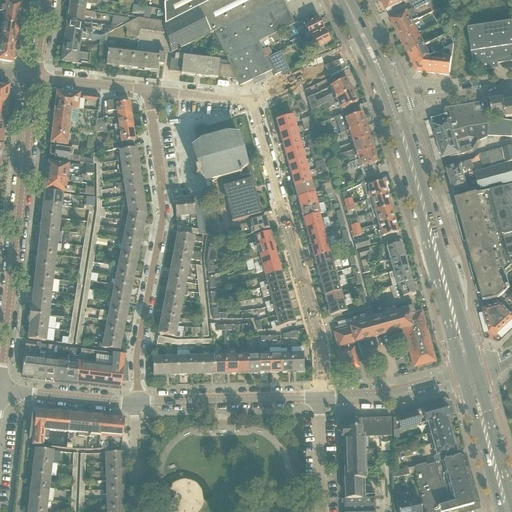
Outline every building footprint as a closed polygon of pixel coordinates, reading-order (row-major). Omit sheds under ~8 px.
[(0,0),(0,12),(20,15),(21,3),(0,0)] [(70,6),(69,7),(77,9),(77,10),(85,11),(85,10),(86,10),(86,4),(100,6),(101,1),(96,0),(70,0),(70,2),(69,2),(69,5),(70,6)] [(220,29),(256,11),(279,0),(170,0),(164,3),(164,22),(166,33),(171,53),(220,29)] [(230,66),(236,79),(240,86),(263,75),(249,48),(259,44),(258,42),(287,28),(293,25),(281,0),(279,0),(256,11),(220,29),(214,33),(228,61),(230,66)] [(382,0),(381,1),(382,2),(381,3),(382,6),(384,6),(386,11),(392,9),(395,7),(408,0),(407,0),(382,0)] [(420,0),(411,5),(410,5),(413,10),(413,11),(414,11),(434,1),(433,0),(420,0)] [(434,3),(428,6),(432,12),(437,9),(434,3)] [(132,13),(143,15),(142,18),(151,19),(152,9),(133,6),(132,13)] [(68,19),(67,20),(84,22),(84,17),(94,19),(95,13),(85,12),(86,10),(85,10),(85,11),(77,10),(77,9),(69,7),(68,15),(67,15),(67,18),(68,19)] [(392,20),(391,20),(392,22),(393,25),(393,26),(395,30),(396,30),(397,31),(418,20),(413,11),(413,10),(401,15),(392,20)] [(0,12),(0,23),(2,24),(18,26),(20,15),(0,12)] [(438,13),(433,15),(436,22),(442,20),(438,13)] [(112,26),(112,27),(117,27),(117,26),(128,20),(129,18),(113,15),(113,21),(112,26)] [(138,32),(141,30),(143,19),(138,18),(124,25),(127,30),(126,31),(138,32)] [(298,37),(290,41),(293,46),(294,45),(300,42),(324,30),(321,24),(322,23),(320,21),(319,20),(318,18),(304,25),(305,25),(302,27),(300,27),(296,29),(299,36),(298,36),(298,37)] [(66,22),(66,25),(67,26),(66,31),(91,35),(92,30),(83,28),(84,22),(67,20),(67,22),(66,22)] [(399,36),(399,38),(401,42),(408,39),(409,40),(419,35),(414,25),(419,23),(418,20),(397,31),(399,36)] [(157,32),(166,33),(164,22),(159,21),(157,32)] [(511,21),(468,28),(473,67),(482,66),(482,70),(494,69),(493,64),(511,61),(511,21)] [(298,22),(293,25),(287,28),(290,33),(296,29),(300,27),(298,22)] [(0,29),(0,35),(16,38),(18,26),(2,24),(1,29),(0,29)] [(117,27),(105,26),(104,34),(117,28),(117,27)] [(324,30),(300,42),(294,45),(297,51),(303,48),(303,47),(307,45),(313,57),(323,52),(321,46),(330,42),(324,30)] [(64,37),(64,40),(64,41),(64,44),(79,47),(80,46),(81,39),(90,41),(91,35),(66,31),(65,36),(64,37)] [(100,40),(99,46),(106,45),(108,33),(101,37),(100,40)] [(0,46),(15,49),(16,38),(0,35),(0,46)] [(408,39),(401,42),(404,49),(406,49),(408,54),(425,46),(430,43),(439,39),(439,38),(438,35),(429,40),(423,43),(419,35),(409,40),(408,39)] [(79,47),(64,44),(64,46),(63,47),(62,49),(63,50),(62,59),(64,62),(81,64),(81,63),(88,64),(90,55),(79,53),(80,46),(79,47)] [(272,71),(266,59),(259,44),(249,48),(263,75),(272,71)] [(437,53),(434,73),(450,75),(453,45),(437,53)] [(15,49),(0,46),(0,60),(11,62),(13,61),(13,60),(16,58),(17,55),(14,51),(15,49)] [(425,46),(408,54),(411,59),(410,61),(412,63),(413,64),(414,65),(430,57),(425,46)] [(158,56),(108,50),(107,55),(106,65),(157,71),(158,64),(163,64),(165,53),(158,53),(158,56)] [(419,72),(434,73),(437,53),(430,57),(414,65),(417,71),(419,72)] [(273,55),(266,59),(272,71),(274,76),(281,73),(273,55)] [(219,64),(219,60),(183,56),(182,60),(181,72),(181,74),(196,76),(196,77),(202,77),(202,76),(217,78),(217,77),(219,64)] [(224,65),(223,78),(236,79),(230,66),(224,65)] [(313,95),(307,98),(311,111),(319,107),(327,103),(351,91),(345,79),(329,87),(321,91),(325,98),(316,102),(313,95)] [(0,85),(0,101),(7,102),(7,101),(8,100),(9,97),(8,96),(9,88),(7,86),(0,85)] [(340,109),(342,115),(356,109),(354,104),(357,102),(351,91),(327,103),(330,108),(338,104),(340,109)] [(59,92),(59,93),(57,94),(55,107),(98,112),(99,97),(59,92)] [(302,100),(295,103),(301,114),(307,111),(302,100)] [(503,100),(489,102),(491,111),(492,117),(504,115),(505,115),(503,103),(503,100)] [(114,101),(106,102),(107,107),(107,112),(109,112),(110,111),(114,111),(116,111),(117,118),(118,117),(131,116),(129,103),(115,105),(114,101)] [(511,103),(511,101),(503,103),(505,115),(505,117),(511,115),(511,103)] [(473,104),(475,112),(487,110),(486,102),(473,104)] [(488,125),(488,117),(487,110),(475,112),(473,104),(445,108),(444,115),(431,119),(433,128),(432,130),(433,133),(435,133),(436,138),(465,129),(474,127),(488,125)] [(55,107),(54,120),(97,125),(97,120),(98,112),(55,107)] [(342,115),(335,118),(338,129),(339,131),(340,134),(366,126),(362,113),(360,114),(358,115),(356,109),(342,115)] [(114,124),(115,131),(133,128),(131,116),(117,118),(118,124),(114,124)] [(275,121),(279,132),(295,127),(292,116),(275,121)] [(309,117),(301,120),(302,125),(311,123),(309,117)] [(511,121),(493,118),(488,117),(488,125),(487,137),(511,137),(511,121)] [(97,120),(97,125),(96,133),(106,132),(106,126),(105,126),(104,119),(97,120)] [(54,120),(52,133),(73,135),(95,138),(95,133),(96,133),(97,125),(54,120)] [(311,123),(302,125),(304,131),(313,128),(311,123)] [(204,183),(229,176),(231,186),(222,189),(232,224),(261,215),(253,188),(257,186),(250,164),(246,165),(245,158),(246,158),(244,153),(243,153),(238,135),(227,134),(207,139),(203,125),(196,127),(196,129),(193,130),(197,143),(190,149),(196,169),(193,170),(194,171),(197,170),(198,173),(194,174),(195,175),(197,174),(204,183)] [(488,125),(474,127),(477,138),(478,142),(487,138),(487,137),(488,125)] [(350,137),(352,144),(370,138),(366,126),(340,134),(342,139),(350,137)] [(279,132),(282,143),(298,138),(295,127),(279,132)] [(133,128),(115,131),(116,143),(112,144),(113,150),(133,147),(133,141),(135,141),(133,128)] [(468,138),(467,133),(465,129),(436,138),(435,138),(436,143),(438,143),(439,147),(466,138),(468,138)] [(51,135),(50,138),(51,138),(51,144),(61,145),(77,147),(78,142),(73,141),(73,135),(52,133),(52,134),(51,135)] [(282,143),(285,154),(302,149),(298,138),(282,143)] [(346,153),(348,158),(373,150),(370,138),(352,144),(354,150),(346,153)] [(316,139),(307,142),(309,147),(318,144),(316,139)] [(440,149),(438,149),(439,154),(441,153),(443,158),(450,156),(450,158),(460,155),(469,152),(472,150),(471,145),(460,148),(458,141),(439,147),(440,149)] [(318,144),(309,147),(311,153),(319,150),(318,144)] [(53,159),(71,162),(80,162),(80,158),(80,157),(72,156),(73,150),(51,146),(50,154),(51,155),(54,156),(53,159)] [(511,146),(502,149),(505,164),(511,162),(511,146)] [(116,157),(117,161),(137,158),(137,156),(137,154),(137,149),(136,149),(120,151),(121,157),(116,157)] [(285,154),(288,165),(304,160),(302,149),(285,154)] [(505,164),(502,149),(490,152),(493,167),(505,164)] [(373,150),(348,158),(350,164),(349,165),(347,166),(347,167),(347,169),(348,170),(349,170),(351,171),(360,168),(363,180),(377,174),(374,164),(377,163),(373,150)] [(122,165),(117,166),(118,170),(122,169),(138,167),(137,158),(121,160),(121,161),(121,163),(122,165)] [(288,165),(291,176),(308,171),(304,160),(288,165)] [(323,161),(314,163),(316,169),(324,166),(323,161)] [(449,179),(450,181),(464,177),(462,169),(472,166),(471,161),(446,168),(448,174),(447,176),(448,178),(449,179)] [(474,173),(480,194),(511,185),(511,162),(505,164),(493,167),(474,173)] [(48,163),(46,179),(64,181),(81,183),(82,183),(82,179),(83,179),(80,179),(81,167),(48,163)] [(324,166),(316,169),(318,174),(326,172),(324,166)] [(123,174),(124,178),(140,176),(138,167),(118,170),(119,174),(123,174)] [(291,176),(294,187),(311,182),(308,171),(291,176)] [(120,184),(121,188),(141,185),(140,176),(124,178),(124,183),(120,184)] [(362,183),(366,201),(371,199),(387,195),(383,182),(379,183),(377,176),(362,183)] [(450,183),(449,184),(450,186),(452,187),(454,194),(463,191),(468,189),(466,182),(464,177),(450,181),(450,183)] [(46,179),(45,190),(74,193),(74,188),(63,186),(64,181),(46,179)] [(294,187),(297,198),(314,194),(311,182),(294,187)] [(330,183),(321,185),(323,191),(331,188),(330,183)] [(126,192),(126,196),(143,194),(142,190),(141,189),(141,185),(121,188),(121,192),(126,192)] [(458,200),(452,201),(480,304),(497,300),(504,294),(501,281),(500,277),(504,273),(505,272),(511,265),(511,185),(480,194),(467,197),(458,200)] [(85,190),(84,194),(85,195),(93,196),(93,188),(86,187),(85,187),(85,190)] [(331,188),(323,191),(325,196),(333,194),(331,188)] [(45,192),(43,205),(61,207),(70,208),(71,202),(61,201),(62,194),(45,192)] [(345,192),(341,194),(345,207),(353,204),(352,199),(348,200),(345,192)] [(123,202),(123,206),(144,203),(143,202),(144,201),(143,194),(126,196),(127,201),(123,202)] [(297,198),(300,210),(317,205),(314,194),(297,198)] [(370,207),(372,213),(390,208),(387,195),(371,199),(366,201),(368,207),(370,207)] [(86,197),(85,210),(88,210),(93,211),(94,207),(93,198),(86,197)] [(185,216),(183,199),(178,200),(177,200),(174,201),(176,221),(181,220),(181,216),(185,216)] [(189,199),(183,199),(185,216),(190,215),(190,219),(195,219),(193,199),(190,199),(189,199)] [(129,212),(128,214),(145,214),(145,213),(144,203),(123,206),(124,210),(128,209),(129,212)] [(353,204),(345,207),(346,213),(352,211),(355,210),(353,204)] [(43,205),(42,217),(59,219),(61,207),(43,205)] [(300,210),(303,219),(320,214),(317,205),(300,210)] [(376,218),(378,225),(394,220),(390,208),(372,213),(373,219),(376,218)] [(123,217),(122,222),(142,226),(145,214),(128,214),(127,218),(123,217)] [(304,225),(305,229),(329,223),(327,218),(320,221),(318,215),(320,215),(320,214),(303,219),(303,221),(302,222),(303,224),(304,225)] [(42,217),(41,230),(58,232),(59,219),(42,217)] [(265,218),(256,220),(250,222),(252,229),(250,230),(251,234),(269,230),(265,218)] [(394,220),(378,225),(380,232),(377,232),(379,239),(398,233),(394,220)] [(126,226),(125,232),(141,236),(143,228),(142,228),(142,226),(122,222),(122,225),(126,226)] [(308,238),(308,239),(323,234),(322,230),(330,227),(329,223),(305,229),(306,233),(306,234),(306,237),(308,238)] [(354,225),(350,226),(352,232),(360,230),(358,224),(354,225)] [(41,230),(39,242),(56,244),(58,232),(41,230)] [(120,236),(119,240),(139,244),(140,240),(141,236),(125,232),(124,237),(120,236)] [(176,238),(175,244),(192,247),(193,242),(202,244),(203,239),(177,234),(177,237),(176,238)] [(247,244),(240,246),(242,252),(249,250),(273,244),(272,240),(273,239),(272,236),(270,235),(270,234),(260,236),(254,238),(256,243),(248,246),(247,244)] [(310,244),(311,248),(334,242),(333,238),(325,240),(323,234),(308,239),(308,240),(307,241),(308,244),(310,244)] [(367,238),(353,242),(355,250),(369,246),(367,238)] [(122,245),(121,250),(137,253),(139,244),(119,240),(118,244),(122,245)] [(39,242),(38,254),(55,256),(56,244),(39,242)] [(334,242),(311,248),(312,252),(311,253),(312,256),(313,257),(313,258),(329,254),(327,248),(335,246),(334,242)] [(175,244),(174,249),(174,250),(174,253),(190,256),(199,258),(200,253),(191,251),(192,247),(175,244)] [(260,257),(260,258),(275,254),(275,252),(276,251),(275,248),(274,247),(273,244),(249,250),(251,255),(258,253),(260,257)] [(386,248),(389,261),(404,257),(401,244),(386,248)] [(208,248),(206,262),(213,261),(213,262),(215,261),(217,249),(208,248)] [(368,248),(358,251),(360,258),(370,255),(368,248)] [(116,254),(115,258),(135,262),(137,253),(121,250),(120,255),(116,254)] [(174,253),(172,262),(188,265),(189,261),(189,260),(200,262),(199,258),(190,256),(174,253)] [(38,254),(36,266),(53,268),(55,256),(38,254)] [(260,257),(252,260),(253,265),(255,270),(278,264),(277,259),(278,258),(277,255),(275,255),(275,254),(260,258),(260,257)] [(315,264),(316,268),(339,261),(338,257),(330,259),(329,254),(313,258),(314,259),(313,260),(314,263),(315,264)] [(389,261),(393,273),(407,269),(404,257),(389,261)] [(119,263),(118,268),(134,271),(135,262),(115,258),(115,262),(119,263)] [(318,276),(319,277),(334,273),(333,268),(341,266),(339,261),(316,268),(317,272),(316,273),(317,276),(318,276)] [(172,262),(170,271),(191,275),(192,270),(187,269),(188,265),(172,262)] [(263,272),(265,278),(281,273),(280,271),(281,270),(280,267),(279,267),(278,264),(255,270),(256,274),(263,272)] [(36,266),(35,278),(52,280),(53,268),(36,266)] [(113,272),(112,276),(132,280),(134,271),(118,268),(117,273),(113,272)] [(388,274),(391,287),(411,281),(407,269),(393,273),(388,274)] [(170,271),(169,280),(185,283),(186,277),(190,278),(191,275),(170,271)] [(259,285),(260,290),(261,290),(283,283),(282,279),(283,278),(282,274),(281,274),(281,273),(265,278),(266,283),(259,285)] [(320,283),(321,287),(345,281),(343,276),(336,278),(334,273),(319,277),(319,279),(318,280),(319,283),(320,283)] [(115,281),(114,286),(130,289),(132,280),(112,276),(111,280),(115,281)] [(35,278),(33,291),(51,293),(52,280),(35,278)] [(169,280),(167,289),(187,293),(188,288),(184,287),(185,283),(169,280)] [(324,295),(324,297),(340,292),(338,287),(346,285),(345,281),(321,287),(322,291),(322,292),(322,295),(324,295)] [(411,281),(391,287),(388,288),(393,300),(414,294),(411,281)] [(270,297),(270,298),(271,297),(286,293),(285,291),(286,290),(286,286),(284,286),(283,283),(261,290),(260,290),(263,299),(270,297)] [(109,290),(108,294),(128,298),(130,289),(114,286),(113,291),(109,290)] [(167,289),(165,298),(181,301),(182,296),(186,297),(187,293),(167,289)] [(497,300),(506,309),(507,309),(511,314),(511,291),(510,289),(509,289),(504,294),(497,300)] [(33,291),(32,303),(49,305),(51,293),(33,291)] [(375,291),(369,293),(372,304),(371,304),(372,310),(386,307),(384,299),(377,301),(375,291)] [(326,302),(327,306),(350,300),(349,296),(341,298),(340,292),(324,297),(324,298),(323,299),(324,302),(326,302)] [(264,304),(266,310),(266,309),(289,303),(287,298),(288,297),(288,294),(286,293),(271,297),(270,298),(272,302),(264,304)] [(112,299),(111,304),(127,307),(128,298),(108,294),(108,298),(112,299)] [(165,298),(163,307),(184,311),(184,307),(180,306),(181,301),(165,298)] [(350,300),(327,306),(328,310),(327,311),(328,314),(329,315),(330,316),(345,312),(343,306),(351,304),(350,300)] [(497,300),(480,304),(482,312),(486,311),(487,316),(491,332),(496,333),(511,319),(510,318),(511,316),(511,314),(507,309),(506,309),(497,300)] [(30,306),(29,315),(48,317),(48,316),(64,318),(64,312),(49,310),(49,305),(32,303),(32,306),(30,306)] [(266,309),(266,310),(267,313),(274,311),(276,317),(292,313),(291,310),(292,309),(291,306),(289,305),(289,303),(266,309)] [(106,307),(105,312),(125,316),(127,307),(111,304),(110,308),(106,307)] [(163,307),(162,316),(178,319),(178,318),(178,316),(179,314),(183,315),(184,311),(179,310),(163,307)] [(401,330),(402,334),(404,343),(407,344),(414,367),(435,362),(421,312),(414,314),(412,307),(404,309),(404,310),(394,313),(393,310),(385,312),(385,315),(361,322),(361,319),(352,321),(353,324),(336,328),(338,333),(335,334),(335,340),(338,346),(339,351),(336,352),(342,372),(359,368),(356,358),(361,356),(357,342),(401,330)] [(99,311),(98,320),(107,322),(123,325),(125,316),(105,312),(99,311)] [(277,322),(270,324),(271,330),(285,326),(294,323),(293,318),(294,316),(293,313),(292,313),(276,317),(277,322)] [(30,323),(29,327),(46,329),(48,317),(29,315),(28,323),(30,323)] [(160,319),(159,325),(176,328),(177,323),(181,324),(182,320),(178,319),(162,316),(161,319),(160,319)] [(62,337),(61,343),(67,344),(72,345),(76,320),(71,320),(68,338),(62,337)] [(102,326),(101,330),(121,334),(123,325),(107,322),(106,326),(102,326)] [(159,331),(158,334),(168,336),(174,338),(179,338),(179,337),(179,334),(175,333),(175,332),(176,328),(159,325),(158,331),(159,331)] [(29,327),(28,340),(38,341),(45,342),(45,341),(53,342),(54,330),(46,329),(29,327)] [(105,335),(104,340),(120,343),(121,337),(121,336),(121,334),(101,330),(101,334),(105,335)] [(156,344),(163,346),(164,343),(165,343),(166,339),(158,337),(156,344)] [(120,343),(104,340),(103,344),(99,343),(98,348),(118,352),(119,349),(119,348),(120,343)] [(22,376),(33,377),(35,357),(37,343),(26,342),(22,376)] [(33,377),(44,379),(46,358),(48,346),(41,345),(41,343),(37,343),(35,357),(33,377)] [(48,346),(46,358),(44,379),(55,380),(58,347),(48,346)] [(69,349),(58,347),(55,380),(66,381),(69,349)] [(247,348),(247,356),(248,373),(253,373),(253,374),(258,374),(257,373),(259,373),(258,356),(252,356),(252,348),(247,348)] [(76,357),(77,350),(69,349),(66,381),(77,382),(79,357),(76,357)] [(220,357),(213,357),(215,374),(216,374),(216,375),(220,375),(220,374),(226,374),(225,357),(225,349),(220,349),(220,357)] [(287,355),(280,355),(281,372),(282,372),(282,373),(287,373),(287,372),(292,372),(291,355),(291,349),(286,349),(287,355)] [(80,350),(79,357),(77,382),(87,384),(91,352),(80,350)] [(98,385),(102,353),(91,352),(87,384),(98,385)] [(113,355),(102,353),(98,385),(109,386),(113,355)] [(303,354),(291,355),(292,372),(297,372),(297,373),(304,372),(304,368),(303,368),(303,354)] [(124,360),(124,356),(113,355),(109,386),(121,387),(121,381),(127,382),(126,360),(124,360)] [(269,355),(258,356),(259,373),(260,373),(264,373),(270,372),(269,355)] [(280,355),(269,355),(270,372),(275,372),(275,373),(280,373),(280,372),(281,372),(280,355)] [(236,356),(225,357),(226,374),(231,374),(236,374),(236,373),(237,373),(236,356)] [(247,356),(236,356),(237,373),(238,373),(238,374),(242,374),(242,373),(248,373),(247,356)] [(201,357),(189,358),(190,376),(194,375),(202,374),(201,357)] [(213,357),(201,357),(202,374),(215,374),(213,357)] [(177,358),(165,359),(165,376),(169,376),(169,375),(177,375),(177,358)] [(189,358),(177,358),(177,375),(187,375),(187,376),(190,376),(189,358)] [(165,376),(165,359),(152,359),(153,376),(162,376),(165,376)] [(425,423),(446,418),(447,417),(448,415),(449,414),(448,414),(447,407),(445,407),(443,405),(441,406),(439,405),(433,407),(432,409),(422,411),(422,410),(416,412),(416,413),(400,417),(393,419),(392,419),(393,432),(398,431),(398,430),(425,423)] [(32,445),(43,447),(47,412),(36,411),(35,415),(32,414),(28,439),(32,439),(32,445)] [(43,447),(54,448),(58,413),(47,412),(43,447)] [(54,448),(66,449),(67,434),(69,414),(58,413),(54,448)] [(66,449),(76,450),(80,415),(69,414),(67,434),(66,449)] [(76,450),(87,451),(91,416),(80,415),(76,450)] [(91,416),(87,451),(98,450),(99,437),(100,437),(102,417),(91,416)] [(113,418),(102,417),(100,437),(111,438),(113,418)] [(115,419),(113,418),(111,438),(110,447),(109,450),(120,450),(124,419),(123,419),(122,418),(117,418),(115,419)] [(428,434),(449,428),(451,426),(450,421),(447,420),(446,418),(425,423),(426,429),(429,428),(430,433),(428,434)] [(372,490),(365,490),(363,437),(391,436),(391,419),(347,420),(348,423),(343,423),(343,429),(341,429),(341,437),(343,437),(345,480),(343,480),(343,485),(345,485),(345,499),(375,498),(374,491),(372,490)] [(432,439),(433,444),(452,439),(454,436),(453,432),(450,431),(449,428),(428,434),(429,440),(432,439)] [(439,455),(441,462),(454,458),(452,451),(455,450),(457,447),(456,443),(453,442),(452,439),(433,444),(431,444),(433,451),(435,450),(436,455),(439,455)] [(27,449),(19,511),(45,511),(51,467),(92,472),(96,472),(97,511),(122,511),(121,455),(96,456),(91,456),(27,449)] [(454,458),(441,462),(426,466),(425,464),(415,467),(423,511),(448,511),(473,505),(459,457),(454,458)] [(411,494),(406,495),(409,511),(421,511),(419,500),(413,501),(411,494)] [(409,511),(406,495),(400,496),(402,503),(396,504),(397,511),(409,511)] [(375,511),(375,498),(345,499),(344,499),(344,511),(375,511)]
